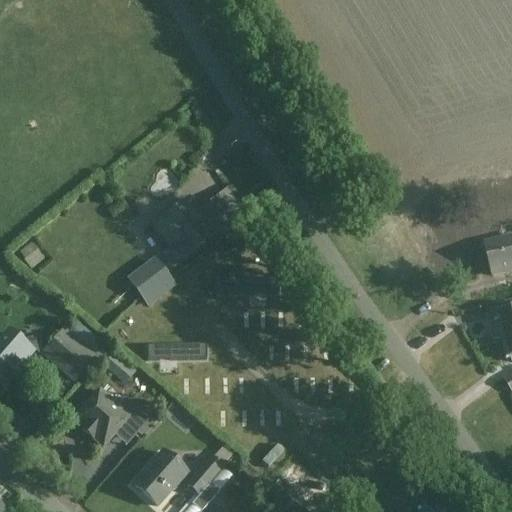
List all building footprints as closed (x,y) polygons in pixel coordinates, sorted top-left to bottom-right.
[(132,207),(145,197),(135,185),(123,194),(132,207)] [(217,198),(219,200),(232,218),(243,210),(228,190),(217,198)] [(187,200),(150,229),(166,250),(161,254),(172,269),(215,236),(199,215),(187,200)] [(219,200),(199,215),(215,236),(217,238),(236,223),(232,218),(219,200)] [(511,239),(487,246),(495,278),(511,273),(511,239)] [(145,306),(170,286),(151,261),(125,280),(145,306)] [(217,279),(217,298),(278,297),(278,278),(217,279)] [(495,342),(502,340),(501,339),(511,336),(511,307),(491,313),(493,319),(489,320),(495,342)] [(77,322),(66,336),(91,357),(102,343),(77,322)] [(63,334),(45,355),(76,381),(94,359),(91,357),(66,336),(63,334)] [(511,336),(501,339),(502,340),(507,361),(511,360),(511,363),(511,336)] [(15,343),(0,360),(0,387),(7,393),(35,360),(15,343)] [(144,347),(145,364),(206,363),(205,346),(144,347)] [(137,371),(115,352),(102,368),(124,387),(137,371)] [(99,394),(73,424),(82,432),(82,433),(94,443),(95,443),(104,450),(120,431),(132,442),(149,422),(132,408),(126,416),(99,394)] [(312,511),(313,511),(340,478),(279,431),(253,465),(277,484),(277,485),(312,511)] [(239,448),(254,460),(263,449),(248,436),(239,448)] [(186,475),(162,454),(133,487),(157,508),(186,475)] [(184,488),(197,500),(220,472),(219,472),(226,465),(216,456),(212,461),(211,460),(184,488)] [(220,472),(197,500),(198,500),(192,506),(198,511),(202,511),(229,481),(220,472)] [(427,511),(442,511),(446,509),(435,496),(423,506),(427,511)] [(296,511),(288,499),(275,509),(277,511),(296,511)]
